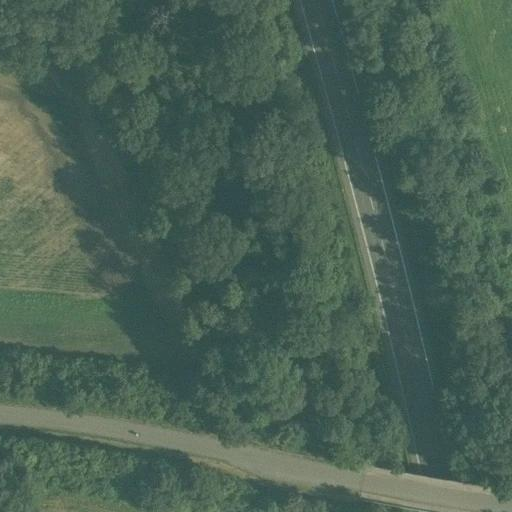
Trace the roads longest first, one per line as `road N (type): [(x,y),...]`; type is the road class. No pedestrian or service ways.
road 1 (secondary): [(314,0),(444,511)]
road 2 (unclassified): [(0,411),(148,430),(511,498)]
